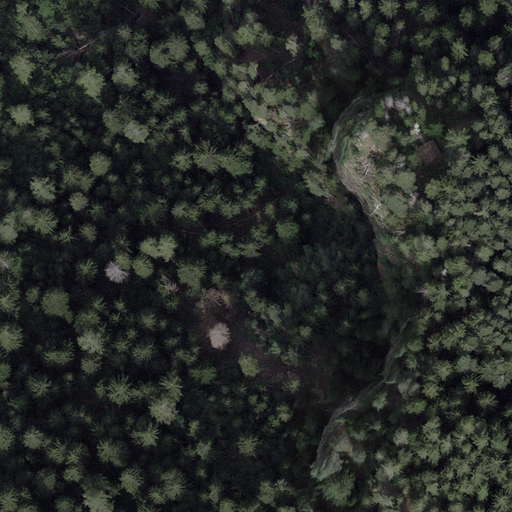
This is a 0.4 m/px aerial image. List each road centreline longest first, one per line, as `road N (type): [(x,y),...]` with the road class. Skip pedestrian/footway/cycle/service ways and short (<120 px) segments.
road 1 (track): [(0,396),(112,233),(136,141)]
road 2 (primary): [(0,188),(170,0)]
